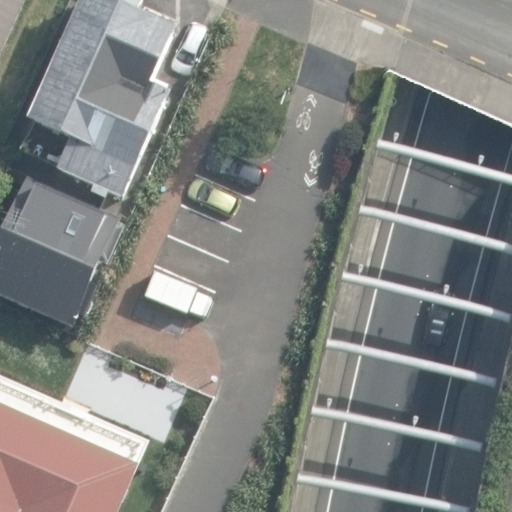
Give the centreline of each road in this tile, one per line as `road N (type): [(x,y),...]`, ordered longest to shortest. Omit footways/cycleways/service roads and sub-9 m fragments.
road 1 (residential): [(344,0),(244,375),(185,511)]
road 2 (motorway): [(378,511),(465,130),(508,0)]
